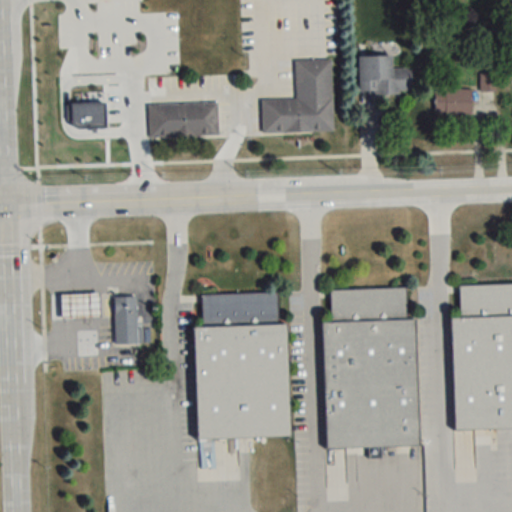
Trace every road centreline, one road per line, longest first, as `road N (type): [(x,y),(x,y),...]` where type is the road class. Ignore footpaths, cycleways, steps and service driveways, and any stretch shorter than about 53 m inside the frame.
road 1 (tertiary): [(173,205),(511,192)]
road 2 (secondary): [(14,511),(10,381)]
